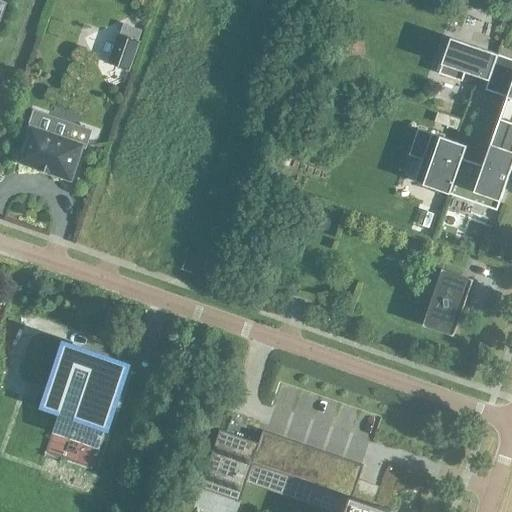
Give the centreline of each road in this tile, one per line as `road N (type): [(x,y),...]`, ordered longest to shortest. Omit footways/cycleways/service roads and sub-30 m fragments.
road 1 (residential): [(0,243),(511,417)]
road 2 (unknown): [(265,333),(242,390),(251,411),(493,491)]
